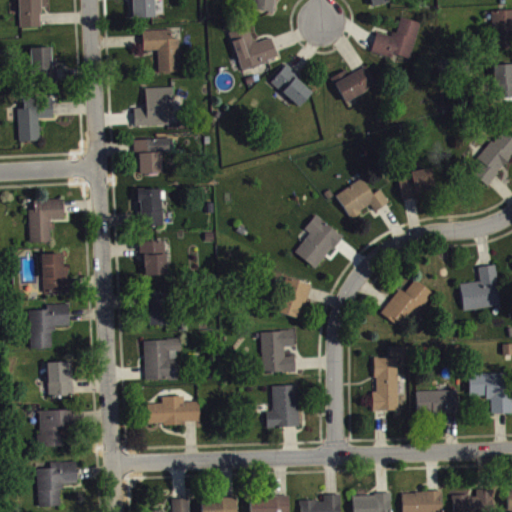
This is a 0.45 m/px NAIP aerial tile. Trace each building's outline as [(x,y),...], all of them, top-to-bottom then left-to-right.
[(49,12),(48,0),(20,0),(21,33),(43,33),(42,13),(49,12)] [(156,2),(164,2),(164,0),(129,0),(131,24),(157,23),(156,2)] [(276,18),(278,0),(255,0),(253,15),(276,18)] [(366,0),(367,0),(368,0),(371,0),(374,12),(393,8),(391,0),(366,0)] [(511,16),(493,16),(493,55),(511,55),(511,16)] [(422,28),(401,23),(396,43),(378,38),(373,58),(393,63),(394,60),(412,65),(422,28)] [(244,76),(280,65),(273,43),(256,49),(251,31),(231,38),(244,76)] [(180,45),(173,45),(173,35),(144,36),(145,59),(159,59),(160,78),(181,78),(180,45)] [(32,54),(34,88),(59,87),(59,74),(54,75),(53,53),(32,54)] [(511,69),(495,70),(496,104),(511,103),(511,69)] [(379,91),(368,71),(351,80),(348,75),(333,83),(347,108),(379,91)] [(301,113),(315,97),(287,72),(273,88),(301,113)] [(136,114),(136,132),(171,131),(170,106),(175,106),(175,93),(147,94),(148,114),(136,114)] [(21,147),(41,147),(41,124),(55,123),(54,103),(27,103),(27,114),(20,114),(21,147)] [(511,163),(511,142),(503,135),(469,177),(488,193),(511,163)] [(164,179),(163,159),(173,158),(172,144),(135,146),(136,164),(141,164),(141,180),(164,179)] [(400,180),(405,205),(438,198),(433,174),(400,180)] [(374,200),(365,185),(338,199),(351,224),(373,212),(376,217),(391,209),(383,195),(374,200)] [(164,195),(140,195),(141,231),(164,231),(164,195)] [(31,249),(52,248),(51,225),(66,225),(65,205),(37,206),(37,216),(30,216),(31,249)] [(317,275),(345,242),(318,220),(306,234),(312,239),(296,258),(317,275)] [(146,262),(146,282),(169,281),(167,246),(141,247),(142,262),(146,262)] [(43,260),(44,299),(70,298),(70,271),(65,272),(65,259),(43,260)] [(498,271),(480,273),(481,288),(462,289),(465,316),(502,312),(498,271)] [(313,291),(288,283),(277,317),(301,325),(313,291)] [(382,318),(404,336),(434,299),(417,285),(406,298),(402,294),(382,318)] [(169,299),(149,299),(150,331),(170,331),(169,299)] [(71,331),(71,310),(48,311),(48,315),(31,316),(32,355),(55,354),(54,332),(71,331)] [(297,362),(287,362),(287,352),(296,352),(295,337),(262,337),(263,379),(297,378),(297,362)] [(146,346),(147,386),(179,385),(179,357),(183,357),(182,345),(146,346)] [(409,353),(392,353),(392,364),(409,363),(409,353)] [(374,417),(401,416),(399,364),(376,364),(377,398),(374,398),(374,417)] [(49,368),(50,402),(75,401),(74,367),(49,368)] [(493,420),(511,419),(511,378),(471,380),(471,402),(493,402),(493,420)] [(268,418),(268,434),(300,433),(300,391),(274,391),(274,418),(268,418)] [(460,396),(418,397),(419,421),(460,420),(460,396)] [(201,407),(186,408),(186,402),(164,403),(164,409),(148,410),(149,430),(202,429),(201,407)] [(40,416),(41,453),(67,452),(66,439),(75,439),(74,416),(40,416)] [(79,489),(78,467),(51,468),(52,474),(39,475),(40,511),(55,511),(63,511),(62,490),(79,489)] [(478,501),(454,502),(454,511),(490,511),(490,496),(478,496),(478,501)] [(403,511),(443,511),(443,497),(403,498),(403,511)] [(325,501),(325,506),(302,507),(301,511),(342,511),(342,500),(325,501)] [(354,501),(354,511),(392,511),(392,500),(354,501)] [(251,511),(291,511),(291,501),(251,502),(251,511)]
